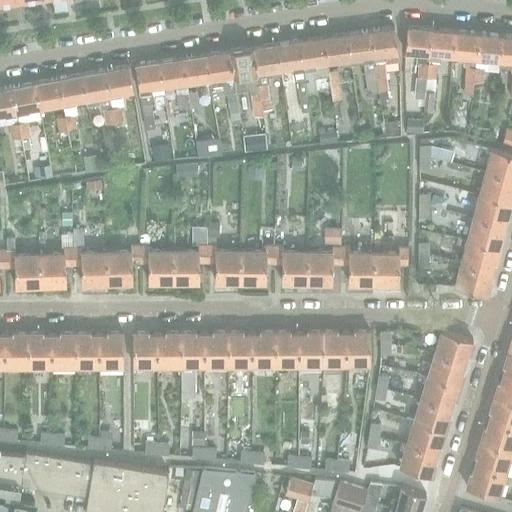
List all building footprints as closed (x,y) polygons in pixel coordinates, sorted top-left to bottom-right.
[(417,55),(428,56),(431,27),(407,25),(405,50),(417,51),(417,55)] [(370,30),(375,64),(383,63),(383,64),(384,64),(399,62),(394,26),(370,30)] [(431,27),(428,56),(440,57),(441,53),(453,54),(455,30),(431,27)] [(378,91),(375,64),(370,30),(348,33),(352,65),(363,63),(367,92),(378,91)] [(475,60),(478,31),(455,30),(453,54),(464,55),(464,59),(475,60)] [(500,58),(503,34),(478,31),(475,60),(488,61),(488,57),(500,58)] [(327,61),(338,60),(339,66),(352,65),(348,33),(324,36),(327,61)] [(511,95),(511,34),(503,34),(500,58),(500,66),(511,67),(511,77),(510,95),(511,95)] [(307,92),(316,90),(314,76),(329,74),(328,68),(327,61),(324,36),(300,39),(305,77),(307,92)] [(292,66),(293,79),(296,78),(305,77),(300,39),(277,43),(280,68),(292,66)] [(253,46),(258,84),(267,82),(269,82),(269,77),(281,75),(280,68),(277,43),(253,46)] [(235,90),(250,88),(250,85),(258,84),(253,46),(230,49),(235,90)] [(235,91),(235,90),(230,49),(206,53),(210,78),(211,86),(223,84),(224,93),(227,93),(235,91)] [(183,56),(187,85),(199,83),(199,80),(210,78),(206,53),(183,56)] [(160,59),(163,84),(176,83),(176,94),(188,92),(187,85),(183,56),(160,59)] [(135,62),(142,103),(151,101),(151,102),(154,101),(153,94),(165,92),(163,84),(160,59),(135,62)] [(419,62),(418,76),(427,77),(428,62),(419,62)] [(435,78),(436,63),(428,62),(427,77),(435,78)] [(387,90),(384,64),(383,64),(383,63),(375,64),(378,91),(387,90)] [(128,65),(105,69),(111,107),(120,106),(123,106),(122,92),(133,90),(128,65)] [(474,81),(475,66),(465,65),(464,80),(474,81)] [(484,82),(485,67),(475,66),(474,81),(484,82)] [(332,97),(341,96),(337,67),(328,68),(329,74),(332,97)] [(111,107),(105,69),(81,73),(86,98),(85,98),(87,106),(99,104),(100,110),(103,109),(111,107)] [(63,106),(65,116),(73,114),(73,115),(76,114),(74,100),(85,98),(86,98),(81,73),(59,77),(63,106)] [(51,108),(63,106),(59,77),(35,81),(39,107),(51,104),(51,108)] [(301,111),(309,110),(307,92),(305,77),(296,78),(301,111)] [(27,121),(42,118),(39,107),(35,81),(12,86),(16,114),(17,122),(18,122),(26,120),(27,121)] [(258,84),(262,109),(270,108),(267,82),(258,84)] [(250,85),(250,88),(254,113),(262,112),(262,109),(258,84),(250,85)] [(0,113),(4,113),(5,116),(16,114),(12,86),(0,87),(0,113)] [(434,110),(436,91),(426,90),(424,109),(434,110)] [(188,92),(190,107),(200,106),(198,91),(188,92)] [(235,91),(227,93),(228,103),(237,102),(235,91)] [(176,94),(178,109),(179,109),(190,107),(188,92),(176,94)] [(155,126),(151,102),(151,101),(142,103),(146,127),(155,126)] [(114,122),(123,121),(120,106),(111,107),(114,122)] [(103,109),(105,124),(114,122),(111,107),(103,109)] [(65,116),(67,130),(76,129),(73,115),(73,114),(65,116)] [(59,132),(67,130),(65,116),(56,117),(59,132)] [(423,116),(406,116),(406,130),(422,130),(423,116)] [(21,137),(29,135),(27,121),(26,120),(18,122),(21,137)] [(13,139),(21,138),(21,137),(18,122),(17,122),(9,124),(13,139)] [(503,141),(511,143),(511,129),(506,128),(503,141)] [(264,131),(242,133),(244,148),(266,146),(264,131)] [(219,135),(195,138),(197,154),(221,151),(219,135)] [(168,141),(151,144),(153,158),(171,156),(168,141)] [(431,155),(431,142),(420,142),(420,155),(431,155)] [(486,170),(511,177),(511,151),(492,146),(486,170)] [(94,151),(82,154),(85,169),(97,167),(94,151)] [(301,155),(291,155),(291,167),(301,167),(301,155)] [(431,168),(431,155),(420,155),(420,168),(431,168)] [(196,160),(175,162),(176,175),(197,173),(196,160)] [(50,162),(33,165),(35,177),(52,174),(50,162)] [(247,163),(246,176),(264,176),(264,164),(247,163)] [(511,201),(511,197),(511,177),(486,170),(480,192),(511,201)] [(101,177),(86,178),(87,188),(102,186),(101,177)] [(430,203),(430,190),(419,190),(419,203),(430,203)] [(505,223),(511,201),(480,192),(473,215),(505,223)] [(430,216),(430,203),(419,203),(419,216),(430,216)] [(499,246),(505,223),(473,215),(467,237),(499,246)] [(16,252),(16,248),(15,236),(7,236),(7,248),(8,264),(15,264),(15,283),(41,282),(40,252),(16,252)] [(493,268),(499,246),(467,237),(461,260),(493,268)] [(418,251),(428,252),(428,240),(418,240),(418,251)] [(208,259),(208,243),(198,243),(199,248),(173,249),(174,279),(199,279),(199,259),(208,259)] [(208,243),(208,259),(215,259),(215,279),(240,279),(241,248),(218,248),(218,243),(208,243)] [(107,280),(132,279),(132,260),(141,260),(140,244),(132,244),(132,249),(106,250),(107,280)] [(140,244),(141,260),(148,259),(148,279),(174,279),(173,249),(149,249),(149,244),(140,244)] [(275,260),(275,244),(267,244),(267,249),(241,248),(240,279),(266,279),(266,260),(275,260)] [(275,244),(275,260),(282,260),(281,280),(307,280),(307,250),(284,249),(284,244),(275,244)] [(342,261),(342,245),(333,245),(333,250),(307,250),(307,280),(332,280),(332,261),(342,261)] [(342,245),(342,261),(348,261),(348,280),(373,281),(374,250),(350,250),(350,245),(342,245)] [(41,282),(66,282),(65,262),(74,262),(74,246),(65,246),(66,251),(40,252),(41,282)] [(74,246),(74,262),(81,262),(82,281),(107,280),(106,250),(82,250),(82,246),(74,246)] [(374,250),(373,281),(399,281),(399,262),(407,262),(408,250),(408,246),(399,246),(399,250),(374,250)] [(428,264),(428,252),(418,251),(418,263),(428,264)] [(486,292),(493,268),(461,260),(455,284),(486,292)] [(345,329),(346,361),(370,361),(370,328),(345,329)] [(380,340),(390,340),(390,328),(380,328),(380,340)] [(435,351),(466,361),(473,337),(442,328),(435,351)] [(158,362),(181,362),(181,329),(157,330),(158,362)] [(181,329),(181,362),(195,362),(205,362),(204,329),(181,329)] [(205,362),(228,362),(228,329),(204,329),(205,362)] [(228,362),(252,362),(251,329),(228,329),(228,362)] [(252,362),(275,362),(275,329),(251,329),(252,362)] [(275,362),(299,362),(298,329),(275,329),(275,362)] [(299,362),(322,362),(322,329),(298,329),(299,362)] [(322,362),(346,361),(345,329),(322,329),(322,362)] [(5,363),(28,363),(28,330),(5,331),(5,363)] [(28,363),(52,363),(51,330),(28,330),(28,363)] [(52,363),(75,363),(75,330),(51,330),(52,363)] [(75,363),(99,363),(98,330),(75,330),(75,363)] [(98,330),(99,363),(123,363),(123,350),(123,330),(98,330)] [(133,363),(158,362),(157,330),(133,330),(133,363)] [(390,340),(380,340),(380,352),(390,352),(390,340)] [(511,374),(511,350),(508,349),(501,372),(511,374)] [(459,383),(466,361),(435,351),(428,374),(459,383)] [(181,362),(181,395),(195,395),(195,362),(181,362)] [(376,384),(386,386),(388,374),(378,372),(376,384)] [(511,399),(511,374),(501,372),(494,394),(511,399)] [(452,406),(459,383),(428,374),(421,396),(452,406)] [(384,398),(386,386),(376,384),(374,396),(384,398)] [(511,424),(511,399),(494,394),(487,417),(511,424)] [(445,428),(452,406),(421,396),(414,419),(445,428)] [(511,449),(511,444),(511,424),(487,417),(480,439),(511,449)] [(438,451),(445,428),(414,419),(407,441),(438,451)] [(368,432),(378,434),(380,422),(370,420),(368,432)] [(5,426),(4,437),(16,438),(17,427),(5,426)] [(51,441),(52,431),(40,429),(39,440),(51,441)] [(52,431),(51,441),(63,443),(64,432),(52,431)] [(376,446),(378,434),(368,432),(367,444),(376,446)] [(98,446),(99,435),(87,434),(86,445),(98,446)] [(99,435),(98,446),(110,447),(112,436),(99,435)] [(156,451),(157,440),(146,439),(145,450),(156,451)] [(504,471),(511,449),(480,439),(473,462),(504,471)] [(157,440),(156,451),(168,452),(169,441),(157,440)] [(431,474),(438,451),(407,441),(400,465),(431,474)] [(204,455),(205,445),(193,444),(192,454),(204,455)] [(205,445),(204,455),(216,456),(217,446),(205,445)] [(251,460),(252,449),(241,448),(239,459),(251,460)] [(25,453),(20,483),(87,494),(84,511),(161,511),(168,469),(93,456),(92,460),(25,449),(25,453)] [(252,449),(251,460),(263,461),(264,450),(252,449)] [(0,511),(32,511),(34,500),(18,497),(20,483),(25,453),(0,450),(0,511)] [(298,464),(299,454),(287,452),(286,463),(298,464)] [(299,454),(298,464),(310,465),(311,455),(299,454)] [(336,468),(337,457),(325,456),(324,466),(336,468)] [(337,457),(336,468),(348,469),(349,458),(337,457)] [(496,495),(504,471),(473,462),(466,485),(496,495)] [(245,511),(256,470),(202,465),(192,508),(191,511),(245,511)] [(179,505),(192,508),(198,471),(185,468),(179,505)] [(290,475),(285,491),(308,498),(310,492),(313,481),(290,475)] [(329,494),(334,477),(315,476),(313,481),(310,492),(329,494)] [(358,511),(359,511),(362,500),(366,490),(339,481),(328,511),(358,511)] [(375,504),(382,482),(368,481),(366,490),(362,500),(375,504)] [(391,506),(412,511),(419,511),(425,491),(401,484),(398,495),(394,494),(391,506)] [(361,511),(372,511),(375,504),(362,500),(359,511),(361,511)]
